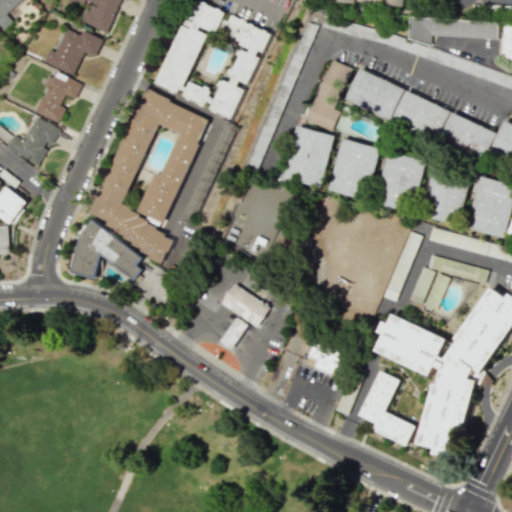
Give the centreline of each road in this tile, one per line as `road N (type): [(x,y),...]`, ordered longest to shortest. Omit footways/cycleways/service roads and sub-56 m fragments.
road 1 (tertiary): [(458,511),(313,436),(114,308),(65,295),(0,297)]
road 2 (residential): [(163,0),(55,236),(45,295)]
